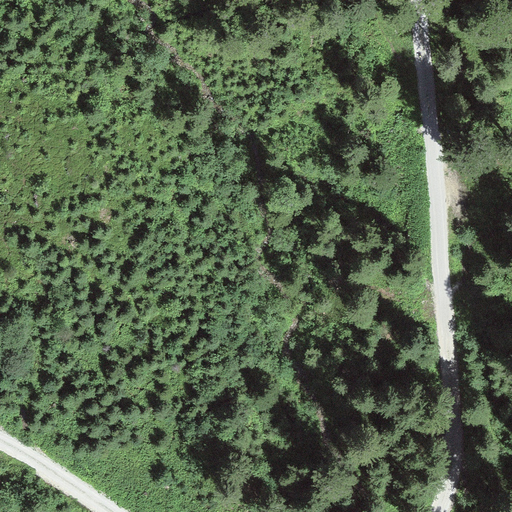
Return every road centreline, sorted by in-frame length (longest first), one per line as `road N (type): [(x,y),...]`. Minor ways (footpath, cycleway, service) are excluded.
road 1 (track): [(417,0),(451,375),(449,463),(436,511)]
road 2 (track): [(112,511),(0,439)]
